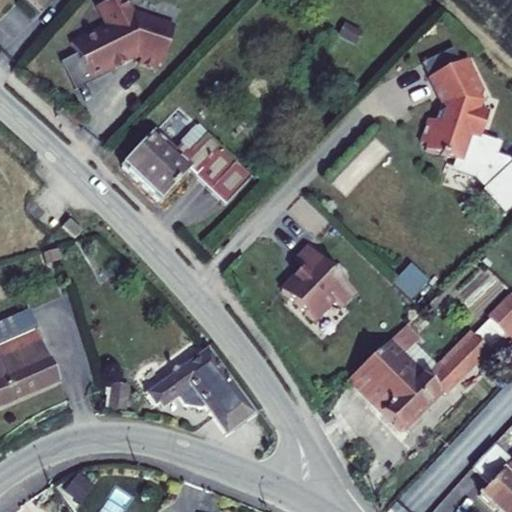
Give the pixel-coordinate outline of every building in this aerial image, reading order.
[(48,0),(31,0),(40,8),(48,0)] [(152,21),(134,15),(126,0),(124,0),(115,0),(99,8),(109,27),(94,34),(96,38),(85,43),(83,38),(71,44),(90,82),(125,65),(124,62),(135,56),(140,58),(139,62),(145,64),(144,68),(151,70),(152,66),(157,68),(159,64),(162,65),(175,25),(158,20),(152,23),(152,21)] [(336,37),(355,47),(361,34),(343,25),(336,37)] [(72,88),(88,81),(77,55),(60,62),(72,88)] [(451,160),(461,163),(470,137),(479,140),(479,139),(487,114),(478,111),(481,103),(479,99),(481,94),(466,63),(428,81),(442,112),(439,114),(435,115),(433,123),(426,121),(419,144),(426,148),(424,152),(451,160)] [(197,127),(173,150),(192,167),(187,172),(225,206),(249,182),(233,167),(235,164),(217,146),(197,127)] [(157,203),(187,172),(192,167),(173,150),(155,133),(121,169),(157,203)] [(470,181),(481,192),(511,165),(507,161),(494,157),(498,145),(479,139),(479,140),(470,137),(461,163),(451,160),(447,173),(470,181)] [(511,164),(511,165),(481,192),(479,193),(500,215),(511,203),(511,164)] [(334,305),(341,312),(356,296),(307,251),(295,264),(303,271),(280,296),(314,328),(334,305)] [(410,301),(427,282),(410,266),(392,285),(410,301)] [(486,319),(488,321),(504,336),(511,327),(511,302),(507,298),(486,319)] [(0,406),(60,382),(30,311),(0,322),(0,406)] [(488,321),(472,337),(488,352),(504,336),(488,321)] [(399,433),(440,392),(424,377),(402,355),(417,340),(405,329),(350,383),(373,407),(378,401),(385,409),(380,414),(399,433)] [(437,371),(472,337),(468,333),(433,367),(437,371)] [(424,377),(440,392),(443,396),(488,352),(472,337),(437,371),(433,367),(424,377)] [(256,417),(206,351),(145,397),(155,411),(159,408),(175,396),(178,401),(181,405),(193,395),(226,439),(256,417)] [(129,387),(111,384),(107,408),(125,410),(129,387)] [(403,437),(443,396),(440,392),(399,433),(403,437)] [(175,396),(159,408),(162,413),(178,401),(175,396)] [(378,401),(373,407),(380,414),(385,409),(378,401)] [(472,469),(490,486),(503,471),(511,463),(493,446),(472,469)] [(511,461),(511,463),(503,471),(511,479),(511,461)] [(493,511),(511,511),(511,479),(503,471),(490,486),(478,498),(493,511)] [(92,487),(76,475),(64,493),(80,504),(92,487)]
